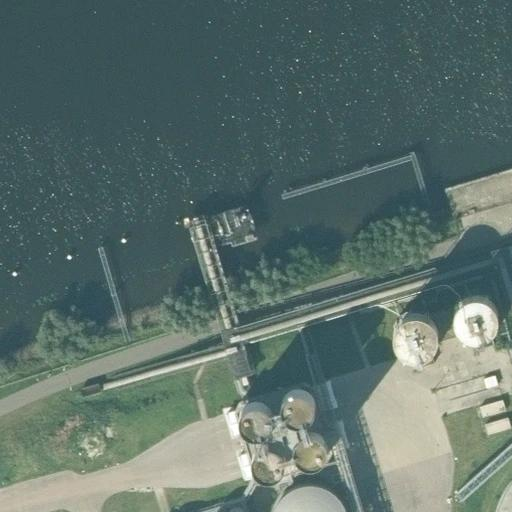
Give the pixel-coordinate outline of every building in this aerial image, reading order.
[(503,321),(503,316),(502,312),(501,307),(498,303),(496,300),(492,297),(488,295),(483,294),(479,293),(474,293),(470,295),(466,297),(462,300),(459,303),(457,307),(455,311),(454,316),(454,320),(456,325),(457,329),(460,333),(463,336),(467,339),(471,340),(476,341),(481,341),(485,341),(489,339),(493,336),(497,333),(499,330),(501,325),(503,321)] [(440,340),(441,335),(440,331),(439,326),(436,322),(433,319),(430,316),(426,314),(421,312),(417,312),(412,312),(408,313),(403,316),(400,318),(397,322),(394,326),(393,330),(392,335),(392,339),(393,344),(395,348),(398,352),(401,355),(405,357),(409,359),(414,360),(418,360),(423,359),(427,358),(431,355),(435,352),(437,348),(439,344),(440,340)] [(262,413),(257,412),(251,412),(246,414),(242,417),(239,422),(238,427),(238,432),(240,437),(243,441),(248,444),(254,445),(257,458),(255,459),(252,463),(251,469),(251,474),(253,479),(256,483),(261,486),(267,487),(272,486),(277,484),(281,480),(284,474),(284,470),(296,467),(298,470),(303,473),(309,475),(314,474),(320,471),(323,467),(326,462),(326,456),(325,450),(321,446),(316,443),(311,441),(308,441),(306,430),(310,426),(312,421),(312,415),(311,409),(307,405),(303,401),(298,400),(292,400),(287,402),(283,405),(280,410),(279,415),(279,418),(270,421),(266,416),(262,413)] [(511,511),(511,483),(510,485),(501,500),(496,511),(511,511)] [(341,511),(340,511),(335,505),(330,500),(323,497),(316,494),(308,494),(301,494),(293,496),(287,500),(281,504),(276,510),(274,511),(341,511)]
